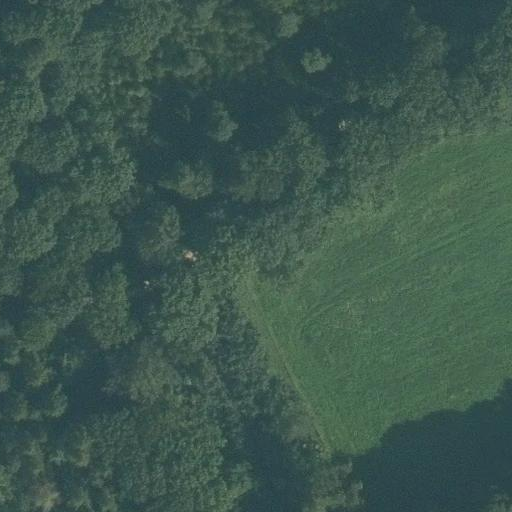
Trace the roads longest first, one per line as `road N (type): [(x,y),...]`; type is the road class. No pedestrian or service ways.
road 1 (unknown): [(299,511),(193,333),(196,253),(224,207),(337,95),(511,0)]
road 2 (track): [(511,32),(394,90),(168,269),(83,320)]
road 3 (track): [(83,320),(200,511)]
road 4 (track): [(83,320),(0,198)]
